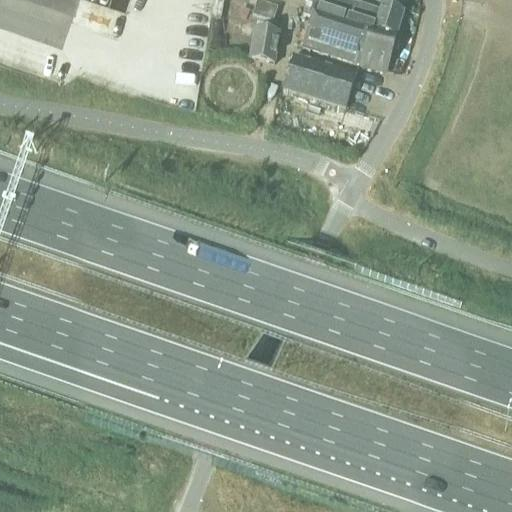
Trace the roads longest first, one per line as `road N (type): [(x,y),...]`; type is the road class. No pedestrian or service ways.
road 1 (motorway): [(511,384),(0,204)]
road 2 (motorway): [(0,310),(511,487)]
road 3 (unclassified): [(187,511),(347,198)]
road 4 (unclassified): [(347,198),(403,109),(430,38),(434,0)]
road 5 (unclassified): [(511,270),(347,198)]
road 6 (unknown): [(145,0),(131,33),(115,45),(87,47),(0,15)]
